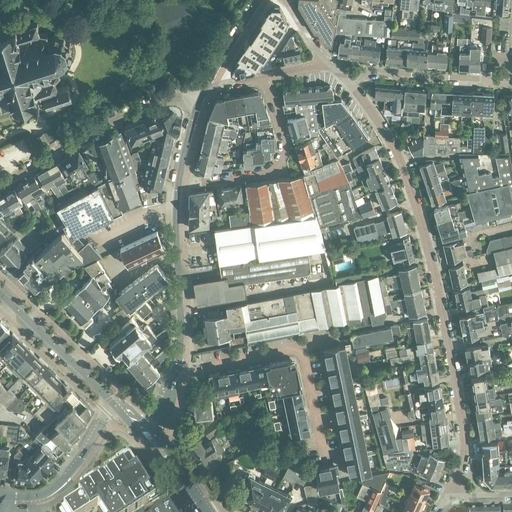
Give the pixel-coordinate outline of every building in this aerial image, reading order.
[(168,0),(163,3),(155,4),(157,18),(158,18),(160,22),(155,25),(163,39),(179,34),(195,27),(201,23),(195,7),(190,0),(168,0)] [(332,45),(332,44),(332,45),(333,41),(335,32),(338,12),(340,0),(298,0),(298,4),(314,31),(318,32),(325,44),(332,45)] [(352,0),(340,0),(338,12),(350,14),(352,0)] [(408,18),(408,15),(409,0),(399,0),(399,6),(403,6),(402,18),(407,19),(408,18)] [(409,0),(408,15),(408,18),(413,18),(415,7),(418,8),(419,0),(409,0)] [(433,0),(433,8),(443,9),(443,0),(433,0)] [(443,0),(443,9),(444,9),(443,29),(451,29),(452,13),(452,10),(453,0),(443,0)] [(460,12),(464,12),(465,0),(457,0),(457,1),(461,2),(460,12)] [(469,9),(473,9),(473,0),(465,0),(464,12),(469,12),(469,9)] [(480,13),(481,0),(473,0),(473,9),(476,10),(476,13),(480,13)] [(481,0),(480,13),(485,14),(486,5),(489,5),(489,0),(481,0)] [(508,0),(495,0),(495,10),(506,11),(508,10),(508,0)] [(267,14),(275,20),(283,24),(286,19),(282,10),(279,6),(273,6),(272,7),(271,7),(270,9),(269,9),(266,13),(267,14)] [(384,21),(383,36),(391,37),(391,36),(407,38),(408,29),(392,28),(392,24),(393,10),(385,9),(384,21)] [(335,32),(351,34),(353,18),(350,18),(350,14),(338,12),(335,32)] [(261,22),(270,28),(280,35),(286,26),(275,20),(267,14),(266,13),(261,22)] [(461,20),(471,21),(472,17),(472,15),(453,13),(452,21),(461,22),(461,20)] [(471,39),(480,40),(491,41),(492,19),(472,17),(471,21),(471,39)] [(362,35),(363,19),(353,18),(351,34),(362,35)] [(362,35),(373,36),(374,20),(363,19),(362,35)] [(0,106),(2,106),(3,107),(4,106),(13,103),(14,105),(15,104),(34,98),(36,99),(39,98),(41,105),(42,104),(70,95),(71,95),(68,83),(66,83),(67,83),(62,85),(62,84),(61,85),(58,86),(55,77),(59,72),(60,73),(60,71),(59,71),(58,68),(60,68),(60,66),(63,65),(64,66),(65,66),(64,64),(69,59),(70,60),(71,59),(70,58),(71,52),(73,52),(73,50),(71,50),(69,43),(70,43),(69,41),(68,42),(63,37),(63,36),(62,36),(61,37),(55,35),(55,34),(53,34),(53,36),(50,37),(49,36),(48,36),(46,33),(47,32),(46,31),(45,32),(39,31),(36,22),(38,22),(38,21),(36,22),(36,20),(35,21),(35,22),(26,25),(25,24),(24,24),(24,25),(17,28),(16,25),(14,24),(12,25),(11,27),(5,29),(4,27),(0,28),(0,106)] [(373,36),(383,36),(384,21),(374,20),(373,36)] [(254,31),(264,37),(274,44),(280,35),(270,28),(261,22),(260,21),(254,31)] [(419,30),(408,29),(407,38),(419,38),(419,30)] [(248,39),(258,46),(269,53),(274,44),(264,37),(254,31),(248,39)] [(291,36),(280,53),(284,54),(285,62),(300,59),(298,49),(295,50),(294,45),(295,42),(291,36)] [(338,55),(348,57),(350,37),(344,36),(343,42),(340,41),(338,55)] [(357,58),(359,44),(356,44),(356,37),(350,37),(348,57),(357,58)] [(262,61),(263,61),(269,53),(258,46),(248,39),(245,44),(243,48),(262,61)] [(357,58),(367,59),(370,40),(364,39),(363,44),(359,44),(357,58)] [(391,46),(387,46),(386,62),(396,63),(398,39),(392,39),(391,46)] [(396,63),(400,63),(406,64),(407,48),(402,47),(403,40),(398,39),(396,63)] [(460,52),(459,68),(469,68),(470,46),(470,45),(470,44),(471,39),(467,39),(467,45),(460,45),(460,52)] [(379,52),(379,47),(379,46),(375,46),(375,41),(370,40),(367,59),(377,61),(379,52)] [(407,48),(406,64),(416,65),(418,43),(412,43),(412,48),(407,48)] [(418,43),(416,65),(426,65),(427,49),(422,49),(423,44),(418,43)] [(469,68),(469,69),(472,69),(473,70),(477,70),(478,69),(479,69),(479,66),(479,59),(480,59),(482,59),(482,56),(480,55),(480,47),(476,47),(476,44),(470,44),(470,45),(470,46),(469,68)] [(436,66),(438,45),(432,45),(432,50),(427,49),(426,65),(436,66)] [(446,67),(447,51),(442,51),(443,46),(438,45),(436,66),(446,67)] [(256,69),(262,61),(243,48),(240,53),(237,58),(254,68),(256,69)] [(236,74),(253,71),(254,68),(237,58),(237,59),(235,63),(236,63),(233,67),(230,71),(233,72),(234,73),(236,74)] [(155,64),(160,71),(167,66),(161,59),(155,64)] [(319,130),(320,133),(351,111),(341,98),(334,99),(332,88),(329,85),(314,87),(319,130)] [(295,110),(296,117),(305,115),(312,136),(320,133),(319,130),(314,87),(302,88),(300,86),(297,86),(296,88),(294,88),(296,110),(295,110)] [(401,114),(401,109),(403,89),(376,86),(375,97),(384,98),(383,108),(393,109),(393,118),(400,119),(401,114)] [(296,110),(294,88),(283,89),(285,102),(282,103),(284,112),(290,111),(290,110),(295,110),(296,110)] [(401,121),(410,122),(411,115),(413,115),(415,90),(405,89),(404,107),(407,107),(406,117),(402,116),(401,121)] [(425,91),(415,90),(413,115),(411,115),(410,122),(410,124),(416,125),(418,129),(424,126),(424,122),(419,124),(420,113),(423,113),(425,91)] [(441,114),(442,92),(432,91),(432,90),(431,106),(435,106),(434,115),(434,122),(435,129),(435,135),(424,135),(423,154),(451,153),(452,137),(451,137),(448,137),(439,136),(440,123),(440,114),(441,114)] [(451,115),(451,108),(452,91),(443,90),(443,91),(442,92),(441,114),(451,115)] [(455,115),(461,115),(463,91),(452,91),(451,108),(455,108),(455,115)] [(472,108),(473,92),(463,91),(461,115),(461,118),(466,118),(467,115),(471,116),(471,115),(472,115),(472,108)] [(259,129),(272,127),(266,107),(264,107),(263,98),(261,99),(261,94),(258,92),(253,93),(259,129)] [(472,115),(481,116),(483,93),(473,92),(472,108),(472,115)] [(249,125),(250,130),(259,129),(253,93),(243,94),(247,112),(248,112),(251,125),(249,125)] [(493,109),(494,94),(491,94),(490,93),(483,93),(481,116),(492,117),(493,109)] [(250,130),(249,125),(248,125),(245,112),(247,112),(243,94),(234,96),(237,114),(239,114),(242,126),(245,128),(248,128),(249,130),(250,130)] [(213,106),(212,107),(209,117),(228,121),(227,115),(227,110),(225,98),(224,98),(224,96),(218,97),(217,97),(216,98),(213,105),(212,106),(213,106)] [(237,114),(234,96),(225,98),(227,110),(227,115),(230,115),(231,122),(239,125),(237,114)] [(167,125),(179,128),(181,119),(175,117),(172,111),(165,114),(163,113),(159,115),(159,114),(158,114),(163,127),(167,125)] [(320,133),(326,142),(329,146),(360,124),(351,111),(320,133)] [(148,118),(147,119),(154,137),(161,134),(164,133),(163,127),(158,114),(154,116),(153,115),(148,117),(148,118)] [(296,117),(287,120),(294,142),(312,136),(305,115),(296,117)] [(154,137),(147,119),(142,120),(141,120),(138,121),(138,122),(136,123),(143,141),(154,137)] [(208,119),(205,130),(221,135),(229,136),(230,130),(223,128),(224,123),(208,119)] [(143,141),(136,123),(131,125),(130,124),(127,125),(126,126),(125,127),(132,143),(139,141),(140,142),(143,141)] [(448,137),(448,130),(448,123),(440,123),(439,136),(448,137)] [(360,124),(329,146),(337,157),(353,147),(369,137),(360,124)] [(162,134),(161,138),(173,141),(174,139),(176,140),(176,139),(175,139),(176,136),(177,136),(179,128),(167,125),(163,127),(164,133),(161,134),(162,134)] [(414,155),(423,154),(424,135),(424,126),(418,129),(405,135),(408,141),(414,155)] [(473,127),(473,139),(472,145),(485,146),(485,127),(473,127)] [(257,130),(258,142),(262,141),(263,157),(270,156),(270,149),(274,149),(274,139),(275,136),(273,129),(257,130)] [(205,130),(203,140),(227,146),(228,140),(220,138),(221,135),(205,130)] [(263,162),(263,157),(262,141),(258,142),(257,130),(255,131),(256,142),(253,143),(253,147),(254,163),(263,162)] [(132,159),(122,131),(91,147),(102,178),(108,176),(109,179),(120,207),(140,200),(136,190),(140,189),(135,171),(133,163),(132,159)] [(40,135),(37,137),(42,146),(43,147),(50,143),(49,141),(44,133),(40,135)] [(502,151),(508,150),(506,133),(499,134),(502,151)] [(154,137),(151,149),(153,149),(170,153),(172,148),(173,147),(174,145),(173,143),(173,141),(161,138),(154,137)] [(295,145),(299,156),(318,150),(316,146),(319,145),(317,138),(295,145)] [(459,152),(472,152),(472,145),(473,139),(467,138),(466,146),(459,146),(459,152)] [(200,150),(217,154),(217,151),(227,153),(229,147),(227,146),(203,140),(200,150)] [(329,146),(326,142),(321,146),(328,155),(328,162),(323,166),(322,163),(303,168),(305,175),(304,175),(317,215),(322,231),(355,220),(363,217),(356,199),(352,189),(351,187),(348,181),(345,173),(341,165),(337,157),(329,146)] [(254,165),(254,163),(253,147),(253,143),(249,143),(249,145),(246,145),(246,151),(243,151),(244,166),(254,165)] [(356,166),(365,162),(378,156),(374,146),(361,152),(352,157),(356,166)] [(153,149),(151,149),(149,160),(150,161),(168,165),(169,159),(171,158),(171,156),(170,155),(170,153),(153,149)] [(216,158),(217,154),(200,150),(198,160),(222,166),(222,165),(223,160),(216,158)] [(299,156),(303,168),(322,163),(318,150),(299,156)] [(78,151),(69,156),(82,178),(87,187),(96,181),(98,180),(93,171),(91,173),(87,166),(78,151)] [(132,153),(134,159),(137,160),(142,160),(138,151),(132,153)] [(486,186),(511,180),(511,173),(509,153),(472,153),(472,152),(459,152),(464,176),(468,190),(486,186)] [(82,178),(69,156),(61,161),(69,176),(72,174),(76,181),(82,178)] [(367,168),(368,172),(382,165),(378,156),(365,162),(356,166),(358,171),(367,168)] [(166,171),(168,170),(168,168),(167,166),(168,165),(150,161),(149,160),(146,172),(147,173),(165,177),(166,171)] [(198,160),(196,170),(212,173),(213,170),(221,172),(222,167),(227,167),(227,164),(222,165),(222,166),(198,160)] [(419,166),(422,176),(444,168),(442,160),(433,161),(419,166)] [(341,165),(345,173),(350,171),(352,170),(349,162),(341,165)] [(47,168),(65,199),(76,193),(73,189),(68,192),(66,187),(65,187),(61,180),(65,178),(56,163),(55,164),(54,163),(51,165),(51,166),(47,168)] [(363,184),(386,174),(382,165),(368,172),(370,176),(361,180),(363,184)] [(56,193),(61,201),(65,199),(47,168),(44,170),(43,169),(40,171),(40,172),(39,173),(47,188),(51,186),(55,194),(56,193)] [(422,176),(426,185),(439,180),(438,177),(446,174),(444,168),(422,176)] [(163,182),(165,181),(165,179),(165,178),(165,177),(147,173),(146,172),(144,179),(142,178),(141,186),(150,188),(156,189),(156,188),(160,189),(162,184),(163,184),(163,182)] [(386,174),(363,184),(365,190),(374,186),(376,190),(390,184),(390,185),(390,184),(386,174)] [(289,177),(245,184),(249,211),(251,224),(317,215),(304,175),(289,177)] [(42,189),(34,176),(33,177),(31,177),(29,178),(29,180),(25,182),(43,211),(48,207),(44,200),(49,197),(47,194),(43,188),(42,189)] [(109,179),(108,176),(102,178),(98,180),(96,181),(98,185),(88,190),(87,187),(82,189),(81,190),(76,193),(65,199),(61,201),(55,205),(56,208),(54,209),(62,223),(70,238),(122,213),(120,207),(109,179)] [(466,191),(468,190),(464,176),(459,178),(459,179),(461,185),(463,192),(466,191)] [(439,180),(426,185),(429,194),(451,187),(461,185),(459,179),(450,182),(448,177),(439,180)] [(474,221),(495,216),(510,211),(511,210),(511,180),(486,186),(468,190),(466,191),(474,221)] [(43,211),(25,182),(22,184),(21,183),(18,184),(18,186),(17,187),(25,201),(29,199),(33,206),(38,214),(43,211)] [(380,200),(382,206),(397,201),(393,191),(394,191),(394,189),(393,186),(391,185),(390,184),(390,185),(390,184),(376,190),(379,198),(377,199),(378,201),(380,200)] [(243,202),(241,185),(236,186),(229,187),(232,203),(243,202)] [(221,189),(217,189),(220,205),(232,203),(229,187),(221,188),(221,189)] [(352,189),(356,199),(361,197),(358,191),(357,187),(352,189)] [(451,187),(429,194),(432,204),(446,199),(444,196),(453,193),(451,187)] [(22,203),(14,189),(12,190),(11,189),(8,191),(8,192),(5,194),(17,216),(18,216),(23,212),(19,205),(22,203)] [(152,196),(150,190),(141,193),(143,199),(152,196)] [(213,190),(198,192),(192,193),(190,195),(190,204),(209,204),(209,197),(214,196),(213,190)] [(17,216),(5,194),(2,196),(0,195),(0,205),(5,214),(9,211),(13,219),(18,216),(17,216)] [(364,195),(361,197),(356,199),(363,217),(355,220),(356,222),(369,218),(368,215),(375,213),(370,200),(367,201),(364,195)] [(190,216),(208,216),(209,204),(190,204),(190,207),(189,207),(189,216),(190,216)] [(436,217),(437,220),(458,214),(458,217),(470,213),(467,205),(465,206),(466,209),(457,212),(454,204),(434,210),(434,211),(433,212),(434,217),(436,217)] [(248,211),(223,215),(220,216),(219,209),(217,210),(218,215),(218,221),(229,219),(230,227),(250,224),(248,211)] [(401,210),(387,214),(388,219),(381,221),(376,225),(377,228),(376,229),(374,221),(353,227),(358,244),(379,239),(376,231),(384,228),(383,226),(400,222),(404,220),(401,210)] [(511,219),(511,217),(510,211),(495,216),(497,223),(511,219)] [(458,214),(437,220),(438,224),(436,225),(438,229),(439,230),(440,231),(454,226),(454,227),(463,224),(462,220),(471,218),(470,213),(458,217),(458,214)] [(214,230),(219,263),(230,261),(326,247),(321,231),(322,231),(317,215),(251,224),(214,230)] [(208,216),(190,216),(190,227),(191,228),(208,226),(208,216)] [(16,230),(7,219),(0,225),(0,239),(3,241),(16,230)] [(404,220),(400,222),(383,226),(384,228),(376,231),(379,239),(383,238),(382,234),(391,231),(392,234),(406,230),(404,220)] [(464,224),(463,224),(454,227),(454,226),(440,231),(440,232),(439,233),(440,235),(441,236),(442,239),(482,229),(481,223),(465,227),(464,224)] [(56,231),(51,225),(47,229),(52,234),(56,231)] [(325,242),(347,236),(344,226),(322,232),(325,242)] [(165,249),(156,231),(120,248),(129,266),(147,257),(165,249)] [(24,275),(36,290),(46,280),(48,282),(58,272),(60,274),(70,264),(72,266),(78,261),(82,266),(84,265),(95,260),(98,259),(102,257),(88,240),(83,245),(77,238),(72,243),(62,232),(43,249),(41,246),(26,259),(27,261),(23,264),(22,263),(14,270),(21,277),(23,275),(23,276),(24,275)] [(492,251),(511,246),(511,233),(490,239),(486,249),(487,252),(492,251)] [(12,240),(0,251),(0,258),(3,262),(10,270),(10,269),(10,270),(26,256),(23,252),(27,249),(23,244),(17,238),(14,241),(12,240)] [(406,263),(406,260),(414,258),(409,239),(399,242),(399,243),(389,246),(394,262),(398,261),(399,265),(406,263)] [(463,240),(456,242),(443,245),(447,261),(473,255),(471,249),(465,250),(463,240)] [(511,246),(492,251),(496,268),(484,270),(476,272),(478,282),(481,281),(498,277),(498,276),(511,272),(511,246)] [(341,249),(329,251),(332,263),(344,260),(341,249)] [(275,256),(220,264),(221,277),(223,276),(224,278),(224,281),(225,283),(227,284),(229,285),(308,273),(309,273),(310,273),(310,272),(311,271),(312,270),(312,269),(312,268),(309,251),(275,256)] [(95,260),(84,265),(92,275),(62,305),(72,315),(109,278),(102,270),(104,269),(98,259),(95,260)] [(115,296),(121,303),(126,310),(168,278),(157,264),(123,290),(115,296)] [(415,265),(398,269),(399,274),(385,277),(379,278),(380,284),(386,283),(386,284),(391,282),(418,276),(415,265)] [(453,286),(467,283),(463,265),(449,268),(453,286)] [(371,270),(361,272),(373,324),(383,322),(386,315),(387,314),(384,304),(383,296),(388,295),(387,289),(381,290),(380,284),(379,278),(377,278),(376,269),(371,270)] [(347,321),(350,329),(373,324),(361,272),(359,272),(335,277),(337,285),(293,294),(300,332),(304,332),(304,330),(347,321)] [(484,293),(511,288),(509,275),(498,277),(481,281),(482,289),(468,292),(467,288),(454,291),(456,299),(484,293)] [(420,287),(418,276),(391,282),(393,289),(402,287),(403,291),(420,287)] [(85,327),(92,319),(89,315),(110,294),(104,288),(110,284),(108,281),(110,279),(109,278),(72,315),(81,323),(85,327)] [(228,278),(193,284),(197,307),(247,299),(245,283),(229,286),(228,278)] [(511,287),(511,288),(484,293),(456,299),(458,309),(473,305),(472,302),(485,299),(484,296),(486,295),(487,301),(505,297),(505,298),(511,296),(511,287)] [(402,305),(423,300),(421,289),(404,293),(405,298),(389,301),(388,295),(383,296),(384,304),(390,303),(391,308),(398,306),(402,305)] [(242,345),(300,332),(293,294),(274,297),(240,303),(226,306),(228,314),(219,316),(219,310),(207,312),(208,317),(203,318),(206,340),(241,335),(242,345)] [(402,305),(398,306),(399,312),(403,311),(404,316),(408,315),(426,311),(423,300),(402,305)] [(511,314),(511,301),(497,305),(499,317),(505,316),(505,312),(509,311),(510,315),(511,314)] [(145,302),(136,310),(142,317),(152,309),(145,302)] [(126,310),(121,303),(114,308),(117,312),(113,316),(119,324),(130,315),(126,310)] [(483,324),(486,322),(498,320),(495,305),(482,307),(484,317),(475,319),(474,314),(459,317),(462,328),(483,324)] [(149,327),(147,324),(142,329),(132,317),(118,329),(122,334),(110,344),(119,354),(126,362),(133,356),(155,337),(156,336),(149,328),(149,327)] [(427,319),(413,321),(414,326),(406,328),(407,333),(429,329),(427,319)] [(0,340),(9,330),(1,321),(0,322),(0,340)] [(503,336),(511,334),(511,321),(511,325),(507,326),(507,322),(500,323),(503,336)] [(363,343),(393,337),(390,325),(383,326),(383,322),(373,324),(350,329),(351,333),(354,345),(363,343)] [(483,324),(462,328),(464,339),(479,336),(478,332),(485,331),(483,325),(487,324),(486,322),(483,324)] [(394,324),(390,325),(393,337),(398,336),(401,335),(399,325),(394,324)] [(429,329),(407,333),(408,339),(415,338),(416,342),(431,339),(429,329)] [(136,373),(136,374),(151,361),(154,357),(148,350),(167,335),(163,330),(156,336),(155,337),(133,356),(134,357),(127,363),(132,369),(132,371),(134,373),(136,373)] [(21,341),(18,338),(12,332),(0,345),(0,362),(19,343),(21,341)] [(390,357),(433,349),(431,339),(416,342),(417,346),(405,349),(405,344),(385,348),(386,351),(387,358),(390,357)] [(29,349),(21,341),(19,343),(0,362),(0,376),(3,373),(1,372),(8,365),(11,368),(29,349)] [(365,352),(363,343),(354,345),(356,354),(363,352),(365,352)] [(146,385),(160,373),(154,367),(160,361),(169,353),(170,345),(154,357),(151,361),(136,374),(146,385)] [(349,363),(345,347),(345,345),(325,349),(326,354),(328,362),(329,367),(349,363)] [(466,349),(468,359),(490,355),(489,350),(488,345),(466,349)] [(38,357),(36,356),(29,349),(11,368),(19,376),(36,359),(38,357)] [(435,359),(433,349),(390,357),(391,364),(405,361),(405,360),(420,357),(420,362),(435,359)] [(470,371),(485,368),(492,366),(490,355),(468,359),(470,371)] [(9,388),(17,396),(46,366),(39,359),(38,357),(36,359),(19,376),(13,383),(8,387),(9,388)] [(299,383),(301,383),(300,380),(297,366),(296,363),(296,362),(295,362),(295,363),(293,364),(290,362),(290,360),(290,359),(290,358),(289,358),(286,359),(286,358),(272,361),(272,362),(269,363),(270,364),(266,365),(269,382),(270,387),(272,387),(276,386),(277,392),(280,391),(280,392),(300,388),(299,383)] [(413,374),(415,373),(437,370),(435,359),(420,362),(413,363),(414,367),(412,370),(413,374)] [(332,380),(333,385),(352,381),(352,379),(349,363),(329,367),(330,372),(329,372),(331,380),(332,380)] [(261,364),(255,365),(259,384),(269,382),(266,365),(261,366),(261,364)] [(249,368),(245,369),(248,386),(259,384),(255,365),(249,367),(249,368)] [(30,399),(55,374),(48,367),(46,366),(17,396),(22,401),(25,404),(30,399)] [(240,369),(234,370),(238,388),(248,386),(245,369),(240,370),(240,369)] [(239,393),(238,388),(234,370),(228,371),(228,373),(223,373),(228,396),(239,393)] [(437,370),(415,373),(416,379),(423,378),(424,382),(439,380),(437,370)] [(209,375),(210,376),(211,383),(214,383),(217,398),(228,396),(223,373),(219,374),(219,373),(209,375)] [(63,382),(55,374),(30,399),(35,404),(31,409),(34,412),(55,390),(63,382)] [(471,378),(473,388),(494,385),(493,380),(486,381),(485,376),(471,378)] [(72,390),(73,390),(64,381),(63,382),(55,390),(34,412),(41,419),(45,424),(40,429),(46,436),(47,438),(49,436),(48,435),(59,425),(62,422),(68,421),(86,404),(79,397),(72,390)] [(356,399),(353,383),(352,381),(333,385),(334,390),(333,390),(335,398),(336,403),(356,399)] [(0,401),(1,402),(8,409),(21,410),(25,406),(24,405),(25,404),(22,401),(17,396),(9,388),(7,389),(0,382),(0,401)] [(440,384),(425,387),(418,388),(419,388),(420,398),(441,394),(440,384)] [(474,398),(488,396),(488,392),(495,391),(494,385),(473,388),(474,398)] [(280,392),(282,402),(304,398),(302,391),(301,392),(300,388),(280,392)] [(402,401),(406,400),(411,399),(410,392),(400,394),(402,401)] [(212,409),(210,393),(193,395),(196,417),(214,415),(213,409),(212,409)] [(377,393),(367,396),(370,407),(380,405),(377,393)] [(427,407),(443,404),(441,394),(420,398),(419,398),(420,405),(427,403),(427,407)] [(476,408),(501,404),(504,403),(503,398),(500,399),(500,398),(489,400),(488,396),(474,398),(476,408)] [(285,413),(287,412),(304,409),(303,404),(305,404),(304,398),(282,402),(285,413)] [(339,416),(340,421),(360,417),(359,415),(356,399),(336,403),(337,408),(339,416)] [(86,404),(68,421),(80,433),(81,432),(86,423),(86,424),(86,423),(92,413),(91,409),(88,405),(86,404)] [(428,418),(445,415),(443,404),(427,407),(428,412),(421,413),(422,419),(428,418)] [(477,417),(492,415),(491,412),(502,411),(501,404),(476,408),(476,409),(475,410),(475,414),(477,414),(477,417)] [(287,412),(289,422),(289,423),(308,419),(307,413),(305,413),(304,409),(287,412)] [(383,453),(397,449),(386,410),(372,414),(383,453)] [(445,415),(428,418),(429,423),(420,424),(421,435),(449,431),(448,425),(447,424),(446,424),(445,415)] [(477,417),(479,427),(500,424),(499,419),(492,421),(492,415),(477,417)] [(344,439),(363,435),(360,419),(360,417),(340,421),(341,426),(342,434),(343,434),(344,439)] [(289,434),(303,431),(309,430),(308,425),(309,425),(308,419),(289,423),(289,422),(286,423),(289,434)] [(506,423),(502,423),(503,431),(509,434),(511,431),(511,419),(506,421),(506,423)] [(78,435),(80,433),(68,421),(62,422),(59,425),(48,435),(49,436),(47,438),(46,436),(40,429),(35,433),(42,440),(58,454),(66,446),(67,448),(69,447),(68,447),(72,444),(78,435)] [(213,421),(202,428),(208,438),(219,431),(213,421)] [(500,424),(479,427),(479,429),(478,430),(478,433),(480,434),(481,438),(495,435),(502,434),(500,424)] [(24,444),(28,441),(32,437),(21,426),(14,425),(13,437),(14,441),(21,441),(24,444)] [(450,437),(449,431),(421,435),(422,440),(425,439),(426,445),(433,444),(448,442),(448,438),(450,437)] [(35,433),(32,437),(28,441),(34,447),(35,446),(37,449),(33,453),(48,467),(54,461),(53,460),(56,457),(40,443),(42,440),(35,433)] [(347,452),(347,457),(367,453),(367,451),(363,435),(344,439),(345,444),(344,444),(346,452),(347,452)] [(202,445),(200,441),(190,448),(204,469),(214,462),(212,460),(220,456),(219,454),(225,450),(220,443),(219,444),(215,438),(210,441),(210,440),(202,445)] [(505,441),(497,442),(481,443),(482,451),(483,451),(483,453),(506,451),(505,441)] [(0,474),(6,475),(7,466),(7,465),(9,448),(0,446),(0,474)] [(298,448),(282,478),(291,483),(297,482),(303,486),(310,473),(306,471),(301,450),(298,448)] [(415,459),(441,469),(445,459),(440,457),(441,454),(433,450),(432,448),(429,448),(429,453),(427,458),(417,454),(415,459)] [(383,454),(385,461),(408,462),(413,449),(409,450),(403,450),(383,454)] [(482,455),(482,463),(499,461),(498,458),(506,458),(506,451),(483,453),(483,455),(482,455)] [(27,457),(23,461),(39,476),(41,473),(42,474),(44,472),(46,473),(48,470),(47,469),(48,467),(33,453),(28,458),(27,457)] [(367,455),(367,453),(347,457),(348,462),(350,470),(351,475),(371,471),(367,455)] [(33,482),(39,476),(23,461),(19,460),(20,456),(14,454),(14,460),(16,461),(16,466),(18,467),(17,481),(19,481),(20,483),(24,483),(25,482),(33,482)] [(80,495),(63,506),(67,511),(86,511),(98,505),(100,509),(97,510),(98,511),(132,511),(133,511),(149,501),(151,500),(152,502),(158,498),(152,489),(150,490),(150,489),(136,467),(130,459),(130,458),(129,458),(129,457),(128,457),(127,457),(126,457),(125,457),(124,457),(116,462),(117,465),(88,483),(90,485),(78,492),(80,495)] [(441,469),(415,459),(413,465),(423,470),(422,472),(437,478),(441,469)] [(408,462),(385,461),(386,468),(399,470),(400,463),(406,463),(408,462)] [(484,470),(484,472),(502,471),(505,471),(504,464),(503,464),(503,465),(499,466),(499,461),(482,463),(483,470),(484,470)] [(505,471),(502,471),(503,485),(511,485),(511,463),(508,463),(508,464),(504,464),(505,471)] [(266,466),(262,474),(267,477),(271,469),(266,466)] [(334,466),(330,467),(330,466),(320,468),(320,469),(315,470),(319,489),(338,485),(334,466)] [(264,483),(254,503),(259,506),(259,508),(266,511),(277,488),(270,484),(277,471),(271,469),(267,477),(264,483)] [(502,471),(484,472),(484,475),(483,475),(483,477),(491,486),(503,485),(502,471)] [(389,472),(358,478),(359,482),(363,484),(372,488),(380,491),(385,481),(389,472)] [(254,503),(264,483),(251,477),(251,478),(245,475),(240,485),(245,488),(241,497),(240,498),(241,499),(241,500),(242,500),(243,500),(247,500),(249,501),(248,502),(249,503),(250,501),(254,503)] [(303,486),(305,493),(316,490),(312,475),(310,475),(305,486),(303,486)] [(382,492),(382,493),(386,495),(391,483),(387,481),(380,491),(382,492)] [(414,483),(410,493),(415,495),(415,496),(419,498),(420,497),(426,499),(429,492),(428,491),(430,487),(422,483),(421,485),(421,484),(420,485),(414,483)] [(277,488),(266,511),(281,511),(290,494),(277,488)] [(371,511),(372,511),(373,511),(382,492),(380,491),(372,488),(366,501),(367,501),(365,505),(364,505),(361,511),(371,511)] [(302,502),(318,497),(316,490),(305,493),(306,497),(302,502)] [(388,495),(386,495),(382,493),(378,502),(384,505),(383,505),(387,507),(389,504),(386,500),(388,495)] [(422,508),(426,499),(420,497),(419,498),(415,496),(415,495),(410,493),(405,503),(420,509),(420,508),(422,508)] [(405,503),(400,511),(420,511),(419,511),(420,509),(405,503)]
